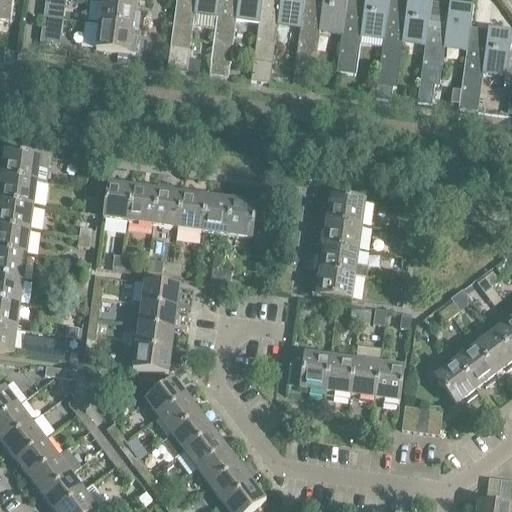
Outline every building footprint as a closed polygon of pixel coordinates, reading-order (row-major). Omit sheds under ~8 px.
[(13,0),(0,0),(0,23),(10,25),(13,0)] [(217,14),(218,14),(220,0),(176,0),(167,72),(186,74),(195,11),(217,14)] [(220,0),(218,14),(217,14),(209,77),(228,80),(237,17),(259,20),(260,20),(262,0),(220,0)] [(262,0),(260,20),(259,20),(250,83),(270,86),(278,22),(300,25),(303,5),(304,6),(304,0),(280,0),(280,2),(263,0),(262,0)] [(320,28),(342,31),(345,11),(346,11),(347,0),(322,0),(321,8),(304,6),(303,5),(300,25),(294,75),(313,78),(320,28)] [(362,34),(384,37),(388,6),(389,6),(389,0),(364,0),(363,14),(346,11),(345,11),(342,31),(336,74),(356,76),(362,34)] [(388,6),(384,37),(375,100),(391,103),(393,89),(396,89),(403,40),(425,43),(428,22),(429,23),(431,0),(407,0),(406,9),(389,6),(388,6)] [(102,1),(99,26),(132,30),(138,30),(140,14),(134,14),(136,5),(102,1)] [(446,25),(429,23),(428,22),(425,43),(419,85),(439,88),(445,45),(467,48),(468,48),(474,4),(449,1),(446,25)] [(46,30),(62,32),(63,21),(48,19),(46,30)] [(129,56),(132,30),(99,26),(96,51),(129,56)] [(511,88),(511,55),(509,55),(510,47),(511,35),(511,29),(488,27),(485,51),(468,48),(467,48),(458,111),(478,113),(483,75),(505,78),(504,87),(511,88)] [(117,65),(127,66),(128,57),(118,55),(117,65)] [(49,160),(4,154),(2,164),(0,163),(0,178),(46,185),(49,160)] [(0,203),(33,208),(36,184),(46,185),(0,178),(0,179),(0,181),(0,203)] [(86,182),(85,190),(96,191),(97,183),(86,182)] [(102,222),(127,226),(133,186),(132,186),(132,190),(123,189),(123,186),(109,184),(109,183),(108,183),(108,185),(106,192),(102,222)] [(127,226),(152,229),(157,189),(157,194),(147,192),(148,189),(134,187),(134,186),(133,186),(127,226)] [(152,229),(177,232),(183,193),(182,192),(181,197),(172,196),(173,192),(158,190),(158,189),(157,189),(152,229)] [(95,202),(96,191),(85,190),(84,201),(95,202)] [(177,232),(202,236),(207,196),(206,196),(206,200),(197,199),(197,195),(183,194),(183,193),(177,232)] [(202,236),(226,239),(231,199),(230,203),(221,202),(222,199),(207,197),(208,196),(207,196),(202,236)] [(232,199),(231,199),(226,239),(251,242),(256,207),(246,205),(246,202),(232,200),(232,199)] [(321,222),(361,228),(364,204),(329,199),(327,208),(324,208),(322,222),(321,222)] [(0,228),(29,233),(33,208),(0,203),(0,228)] [(318,247),(357,252),(361,228),(321,222),(321,223),(325,224),(324,233),(321,232),(319,247),(318,247)] [(399,224),(398,233),(410,234),(411,226),(399,224)] [(0,253),(26,258),(29,233),(0,228),(0,253)] [(80,231),(79,240),(90,241),(91,233),(80,231)] [(408,245),(410,234),(398,233),(397,243),(408,245)] [(88,251),(90,241),(79,240),(78,250),(88,251)] [(315,271),(315,272),(354,277),(366,279),(367,268),(355,267),(357,252),(318,247),(318,248),(322,249),(321,258),(317,257),(316,271),(315,271)] [(0,278),(23,282),(26,258),(0,253),(0,278)] [(112,270),(121,271),(123,260),(114,259),(112,270)] [(132,262),(123,260),(121,271),(131,273),(132,262)] [(161,277),(171,278),(173,267),(163,266),(161,277)] [(181,268),(173,267),(171,278),(180,279),(181,268)] [(210,283),(220,285),(221,274),(212,272),(210,283)] [(351,303),(354,277),(315,272),(315,273),(319,273),(318,282),(314,282),(312,296),(311,296),(311,297),(316,298),(315,298),(351,303)] [(230,275),(221,274),(220,285),(229,286),(230,275)] [(393,274),(392,282),(403,284),(405,275),(393,274)] [(492,276),(485,281),(492,289),(498,285),(492,276)] [(0,304),(19,307),(23,282),(0,278),(0,304)] [(73,280),(72,288),(83,289),(84,282),(73,280)] [(103,281),(95,280),(93,294),(101,296),(103,281)] [(484,296),(492,289),(485,281),(477,287),(484,296)] [(402,294),(403,284),(392,282),(391,292),(402,294)] [(143,285),(140,308),(176,312),(179,289),(143,285)] [(81,300),(83,289),(72,288),(70,299),(81,300)] [(92,301),(90,316),(98,317),(100,302),(92,301)] [(0,328),(16,331),(19,307),(0,304),(0,328)] [(452,306),(446,310),(452,319),(459,315),(452,306)] [(173,333),(176,312),(140,308),(138,329),(173,333)] [(444,326),(452,319),(446,310),(437,316),(444,326)] [(386,313),(376,312),(374,328),(384,329),(386,313)] [(350,325),(359,326),(360,314),(352,313),(350,325)] [(370,316),(360,314),(359,326),(368,327),(370,316)] [(400,331),(409,332),(411,318),(402,317),(400,331)] [(511,320),(494,334),(511,356),(511,320)] [(98,323),(89,322),(87,338),(95,339),(98,323)] [(0,354),(13,356),(16,331),(0,328),(0,354)] [(170,355),(173,333),(138,329),(135,350),(170,355)] [(66,330),(65,337),(77,339),(78,331),(66,330)] [(26,334),(24,351),(63,355),(65,339),(26,334)] [(511,356),(494,334),(475,349),(496,377),(503,372),(505,375),(511,369),(511,356)] [(95,345),(86,344),(84,358),(93,360),(95,345)] [(475,349),(454,364),(476,392),(483,387),(485,390),(497,381),(497,382),(499,381),(496,377),(475,349)] [(167,377),(170,355),(135,350),(132,372),(167,377)] [(324,399),(329,360),(304,356),(291,355),(288,379),(301,380),(300,392),(309,393),(309,396),(323,398),(323,399),(324,399)] [(354,363),(329,360),(324,399),(325,395),(334,396),(333,400),(348,402),(348,403),(349,403),(354,363)] [(372,406),(373,406),(378,366),(354,363),(349,403),(349,398),(359,400),(358,403),(372,405),(372,406)] [(476,392),(454,364),(434,379),(456,408),(464,402),(466,405),(477,396),(478,397),(479,396),(476,392)] [(404,370),(378,366),(373,406),(374,402),(383,403),(383,407),(397,408),(397,409),(398,409),(399,405),(404,370)] [(45,379),(59,381),(60,372),(46,370),(45,379)] [(76,374),(60,372),(59,381),(75,383),(76,374)] [(144,402),(157,420),(186,399),(172,381),(144,402)] [(0,392),(0,420),(18,407),(4,389),(0,392)] [(157,420),(170,438),(199,416),(186,399),(157,420)] [(67,406),(76,418),(83,413),(74,401),(67,406)] [(0,420),(0,443),(2,446),(31,424),(18,407),(0,420)] [(402,433),(414,435),(416,411),(406,410),(402,433)] [(414,435),(427,437),(430,413),(416,411),(414,435)] [(92,425),(83,413),(76,418),(85,430),(92,425)] [(442,415),(430,413),(427,437),(439,439),(442,415)] [(212,433),(199,416),(170,438),(184,455),(212,433)] [(44,443),(31,424),(2,446),(16,464),(44,443)] [(113,427),(108,431),(105,433),(115,445),(122,439),(113,427)] [(189,478),(197,472),(225,450),(212,433),(184,455),(184,456),(177,461),(189,478)] [(93,440),(102,452),(109,447),(100,435),(93,440)] [(16,464),(28,481),(57,459),(44,443),(16,464)] [(126,445),(118,450),(128,462),(135,457),(126,445)] [(118,459),(109,447),(102,452),(112,464),(118,459)] [(238,467),(225,450),(197,472),(210,489),(238,467)] [(70,476),(57,459),(28,481),(41,498),(70,476)] [(132,467),(141,479),(148,474),(139,462),(132,467)] [(251,484),(238,467),(210,489),(223,506),(251,484)] [(126,469),(119,474),(129,486),(135,481),(126,469)] [(41,498),(52,511),(58,511),(83,493),(70,476),(41,498)] [(154,496),(161,491),(152,479),(145,484),(154,496)] [(497,507),(508,509),(511,485),(500,483),(497,507)] [(252,511),(265,502),(251,484),(223,506),(227,511),(252,511)] [(95,511),(97,511),(83,493),(58,511),(95,511)] [(151,503),(145,495),(137,502),(143,510),(151,503)] [(168,511),(174,508),(165,496),(158,501),(165,511),(168,511)]
